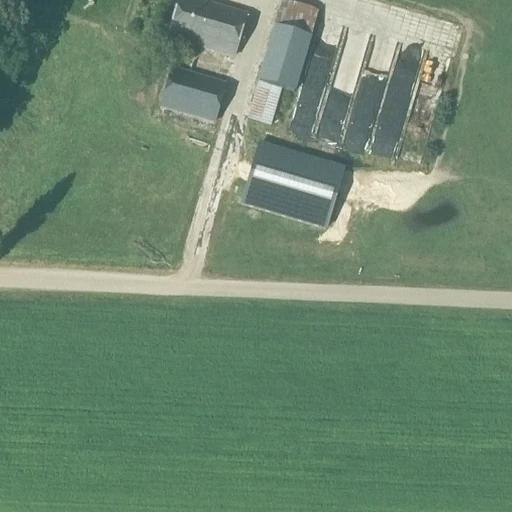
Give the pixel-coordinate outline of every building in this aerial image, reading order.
[(178,0),(167,39),(234,59),(246,16),(189,0),(178,0)] [(185,74),(174,112),(214,124),(225,85),(185,74)] [(281,90),(258,83),(246,120),(270,128),(281,90)] [(386,172),(409,88),(393,84),(369,167),(386,172)] [(422,94),(411,121),(427,126),(437,100),(422,94)] [(322,115),(297,112),(292,150),(318,153),(322,115)] [(343,169),(260,144),(241,206),(325,231),(343,169)] [(413,176),(418,157),(395,152),(391,172),(413,176)] [(148,169),(141,187),(153,191),(160,173),(148,169)] [(459,284),(465,267),(454,264),(448,280),(459,284)]
